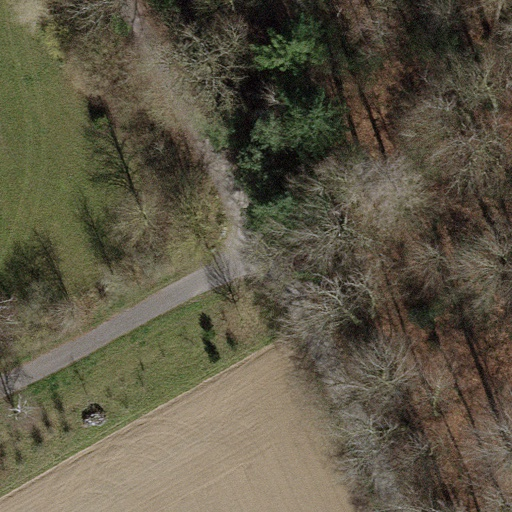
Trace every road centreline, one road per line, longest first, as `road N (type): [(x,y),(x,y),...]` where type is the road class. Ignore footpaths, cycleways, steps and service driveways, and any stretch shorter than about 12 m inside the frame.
road 1 (track): [(266,233),(296,261),(406,511)]
road 2 (track): [(0,387),(266,233)]
road 3 (track): [(135,0),(266,233)]
